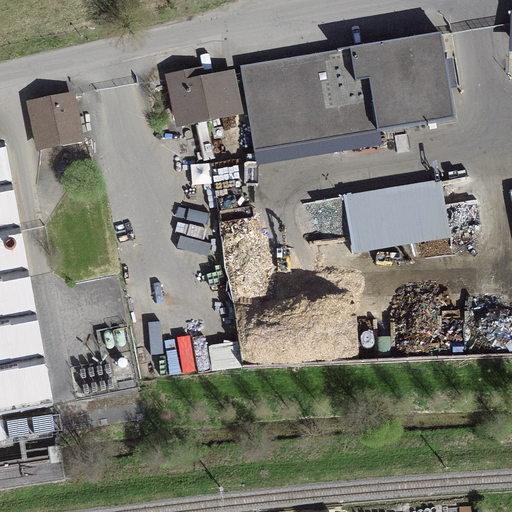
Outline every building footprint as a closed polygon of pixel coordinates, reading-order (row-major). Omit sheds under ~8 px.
[(254,152),(454,119),(440,34),(240,66),(254,152)] [(171,78),(180,124),(237,112),(230,75),(200,81),(198,72),(171,78)] [(31,104),(40,148),(80,140),(70,96),(31,104)] [(0,439),(5,439),(1,415),(52,405),(3,144),(0,144),(0,439)] [(119,369),(125,369),(129,364),(125,358),(119,358),(116,364),(119,369)] [(5,422),(8,439),(60,431),(57,415),(5,422)]
